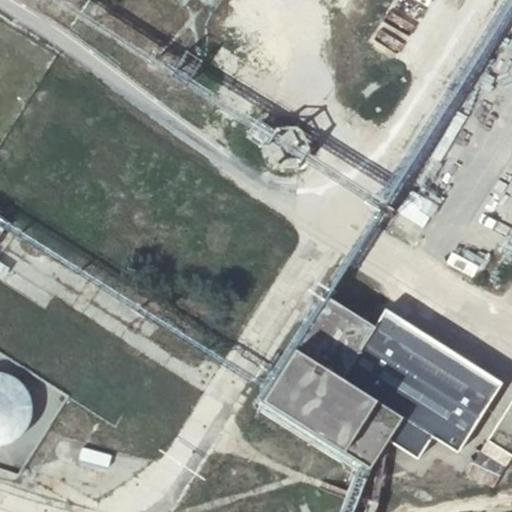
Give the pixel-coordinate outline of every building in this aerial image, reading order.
[(360,92),(385,107),(407,73),(381,57),(360,92)] [(370,466),(391,434),(404,414),(343,377),(376,326),(328,297),(263,399),(370,466)] [(404,414),(391,434),(420,453),(434,431),(459,445),(500,378),(387,307),(376,326),(343,377),(404,414)] [(0,453),(31,468),(66,391),(11,366),(5,378),(0,375),(0,453)] [(511,391),(488,429),(511,444),(511,391)] [(369,493),(391,507),(401,490),(379,477),(369,493)]
